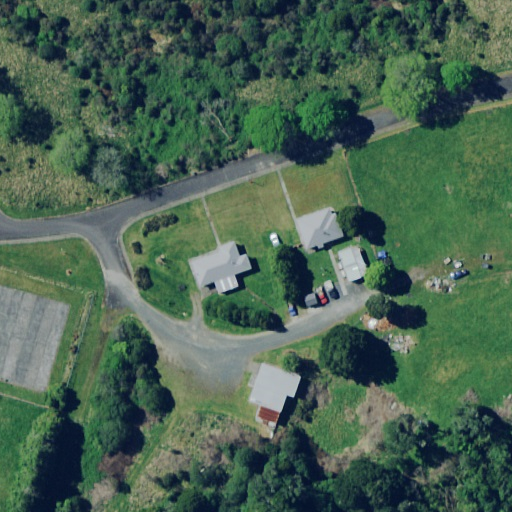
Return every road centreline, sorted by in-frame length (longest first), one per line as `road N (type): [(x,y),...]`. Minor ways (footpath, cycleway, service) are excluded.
road 1 (unclassified): [(511,87),(58,230),(0,229)]
road 2 (track): [(46,511),(122,286)]
